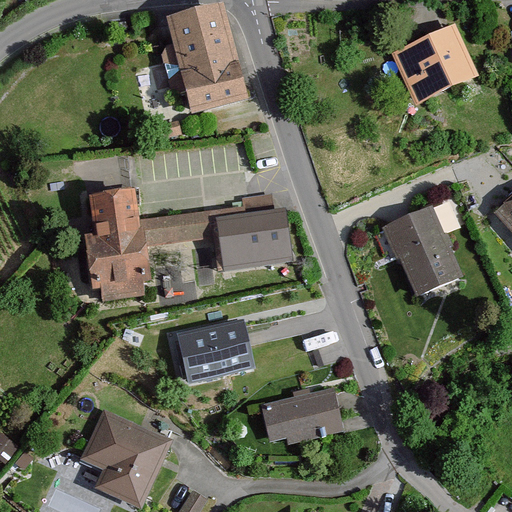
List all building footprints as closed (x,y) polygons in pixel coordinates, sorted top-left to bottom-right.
[(225,7),(173,21),(197,113),(255,98),(246,63),(240,65),(225,7)] [(459,26),(396,56),(420,107),(483,77),(459,26)] [(144,192),(100,198),(105,236),(97,237),(106,303),(169,294),(162,248),(216,240),(212,213),(149,222),(144,192)] [(511,201),(496,217),(511,232),(511,201)] [(435,209),(385,231),(416,302),(466,280),(435,209)] [(292,210),(224,218),(231,273),(299,264),(292,210)] [(244,326),(190,340),(201,381),(255,368),(244,326)] [(336,388),(267,409),(278,445),(292,441),(294,448),(349,431),(336,388)] [(175,441),(107,412),(86,461),(110,471),(102,489),(147,508),(175,441)] [(200,511),(205,502),(192,495),(182,511),(200,511)]
